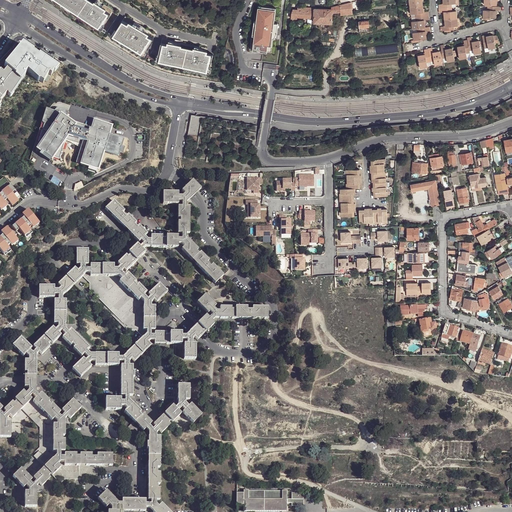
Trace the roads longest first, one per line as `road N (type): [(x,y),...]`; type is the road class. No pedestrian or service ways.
road 1 (residential): [(166,169),(203,205),(207,239),(271,304),(273,335),(260,352),(221,352),(182,316),(169,315),(162,325),(161,403),(133,434),(134,450)]
road 2 (track): [(359,448),(365,429),(352,416),(294,403),(274,383),(312,309),(354,356),(431,376),(487,404)]
road 3 (tertiary): [(179,102),(340,121),(451,109),(511,86)]
road 4 (residential): [(265,130),(263,158),(288,163),(329,159),(383,138),(463,136),(511,122)]
road 5 (residential): [(509,205),(443,219),(443,313),(511,334)]
road 6 (residential): [(149,195),(112,236),(68,245),(38,270),(32,312),(0,345)]
road 7 (tertiary): [(14,22),(127,90),(179,102)]
road 8 (tertiary): [(179,102),(20,12)]
